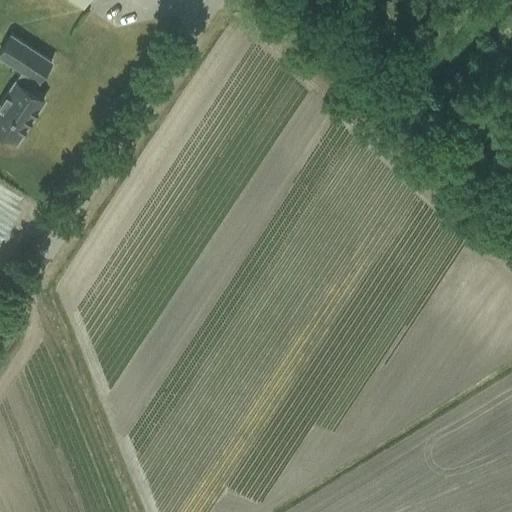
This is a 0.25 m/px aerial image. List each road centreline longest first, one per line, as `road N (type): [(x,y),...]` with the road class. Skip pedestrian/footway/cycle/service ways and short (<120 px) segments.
road 1 (unclassified): [(0,321),(217,0)]
road 2 (track): [(124,511),(30,276)]
